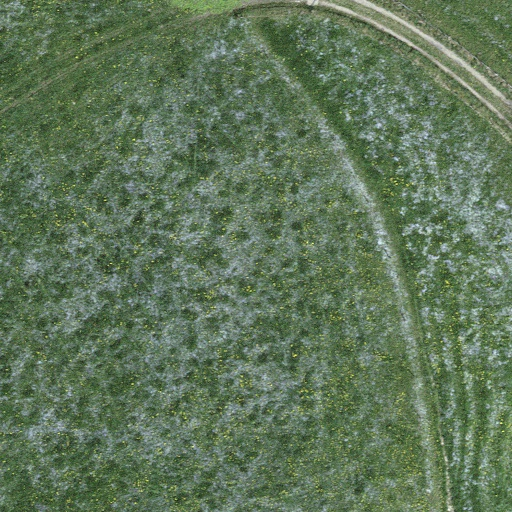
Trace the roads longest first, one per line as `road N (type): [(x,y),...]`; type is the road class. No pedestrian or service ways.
road 1 (track): [(0,102),(163,14),(212,0)]
road 2 (track): [(331,0),(443,55),(511,116)]
